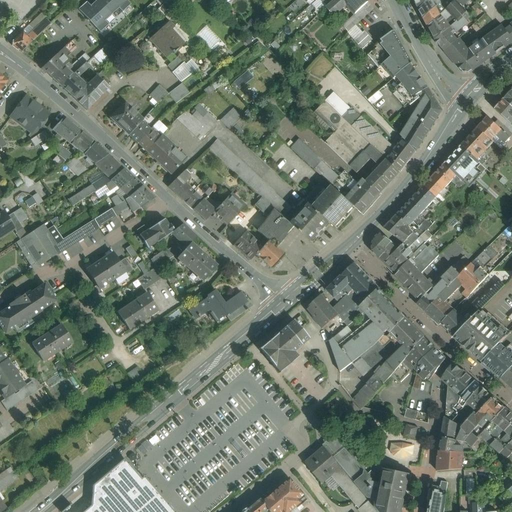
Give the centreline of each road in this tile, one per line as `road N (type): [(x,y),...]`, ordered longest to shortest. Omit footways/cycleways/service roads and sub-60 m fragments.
road 1 (tertiary): [(284,304),(52,502)]
road 2 (residential): [(223,511),(303,448),(299,421),(334,382),(319,343)]
road 3 (residential): [(171,199),(72,266),(35,273),(0,299)]
road 4 (residential): [(171,199),(28,74)]
road 5 (tertiary): [(466,101),(351,245)]
road 6 (residential): [(456,352),(437,377),(419,511)]
road 7 (residential): [(284,304),(171,199)]
road 8 (residential): [(351,245),(456,352)]
road 9 (residential): [(396,0),(421,47),(466,101)]
